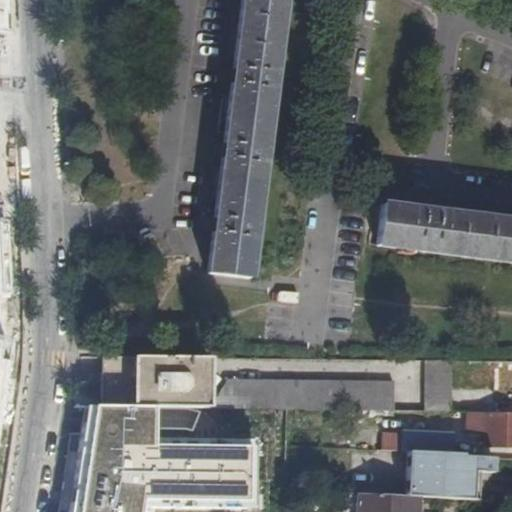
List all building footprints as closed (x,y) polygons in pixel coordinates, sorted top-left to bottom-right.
[(242,0),(208,275),(248,280),(283,0),(242,0)] [(511,223),(381,207),(377,247),(511,264),(511,223)] [(203,360),(101,358),(101,409),(201,410),(203,360)] [(450,389),(451,364),(426,363),(425,414),(450,414),(450,389)] [(287,412),(394,414),(393,386),(226,383),(211,410),(287,412)] [(511,415),(486,415),(485,446),(511,447),(511,415)] [(107,443),(106,459),(159,460),(160,442),(156,442),(157,423),(114,422),(113,443),(107,443)] [(405,454),(450,456),(451,440),(400,438),(399,454),(405,454)] [(403,499),(416,499),(472,502),(473,474),(493,474),(493,460),(462,459),(463,456),(450,456),(405,454),(403,499)] [(103,459),(83,458),(81,496),(122,496),(137,497),(138,460),(129,460),(103,459)] [(152,506),(185,507),(185,496),(152,495),(152,506)] [(121,511),(122,496),(81,496),(80,511),(121,511)] [(342,511),(355,511),(356,496),(343,496),(342,511)] [(355,511),(415,511),(416,499),(403,499),(356,496),(355,511)]
